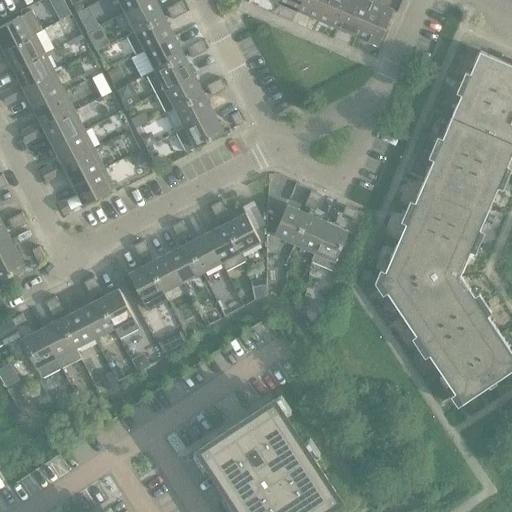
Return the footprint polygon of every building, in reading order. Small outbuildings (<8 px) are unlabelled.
[(119,0),(126,12),(148,0),(119,0)] [(135,31),(148,25),(164,17),(155,0),(148,0),(126,12),(135,31)] [(278,0),(278,2),(297,11),(302,0),(278,0)] [(302,0),(297,11),(317,19),(325,0),(302,0)] [(325,0),(317,19),(337,28),(349,0),(325,0)] [(369,0),(349,0),(337,28),(357,37),(372,1),(369,0)] [(179,15),(187,12),(181,1),(174,5),(179,15)] [(372,1),(357,37),(378,45),(393,10),(372,1)] [(172,19),(179,15),(174,5),(167,8),(172,19)] [(0,42),(4,50),(35,34),(25,14),(0,26),(0,42)] [(136,55),(145,50),(174,36),(164,17),(148,25),(135,31),(126,36),(136,55)] [(95,18),(84,24),(87,31),(99,25),(95,18)] [(35,34),(4,50),(14,69),(45,53),(35,34)] [(145,50),(155,70),(183,55),(174,36),(145,50)] [(107,38),(93,45),(96,50),(109,43),(107,38)] [(201,39),(194,43),(199,54),(206,50),(201,39)] [(192,57),(199,54),(194,43),(187,47),(192,57)] [(462,403),(511,369),(511,351),(461,274),(511,154),(511,64),(480,51),(380,282),(462,403)] [(45,53),(14,69),(24,88),(55,72),(45,53)] [(146,74),(155,94),(193,74),(183,55),(155,70),(146,74)] [(115,67),(107,71),(112,82),(120,77),(115,67)] [(55,72),(24,88),(33,107),(65,91),(55,72)] [(193,74),(155,94),(165,113),(175,108),(203,93),(193,74)] [(221,78),(213,81),(219,92),(226,88),(221,78)] [(212,96),(219,92),(213,81),(206,85),(212,96)] [(108,85),(99,90),(102,96),(112,92),(108,85)] [(127,85),(116,90),(122,101),(132,95),(127,85)] [(8,89),(14,100),(21,96),(16,86),(8,89)] [(14,100),(8,89),(1,93),(7,104),(14,100)] [(65,91),(33,107),(43,127),(75,111),(65,91)] [(203,93),(175,108),(185,127),(213,113),(203,93)] [(43,127),(53,146),(85,130),(75,111),(43,127)] [(236,126),(243,122),(238,112),(231,115),(236,126)] [(213,113),(185,127),(185,128),(176,132),(185,151),(223,132),(213,113)] [(35,124),(28,128),(34,138),(41,135),(35,124)] [(27,142),(34,138),(28,128),(21,131),(27,142)] [(53,146),(63,165),(94,149),(85,130),(53,146)] [(146,134),(140,137),(146,147),(156,142),(153,136),(146,134)] [(73,184),(104,168),(94,149),(63,165),(73,184)] [(141,150),(130,155),(134,163),(140,165),(147,161),(141,150)] [(48,166),(53,177),(60,173),(55,162),(48,166)] [(53,177),(48,166),(41,170),(46,181),(53,177)] [(104,168),(73,184),(83,204),(114,188),(104,168)] [(308,198),(319,203),(322,195),(311,191),(308,198)] [(319,203),(308,198),(304,205),(310,208),(315,210),(319,203)] [(64,214),(71,210),(65,200),(58,203),(64,214)] [(214,213),(225,208),(221,201),(210,206),(214,213)] [(295,243),(308,213),(287,205),(274,234),(295,243)] [(354,218),(357,211),(346,206),(342,213),(354,218)] [(225,208),(214,213),(218,220),(228,215),(225,208)] [(22,212),(15,216),(20,226),(27,223),(22,212)] [(226,223),(240,252),(260,242),(246,213),(226,223)] [(308,213),(295,243),(315,252),(327,222),(308,213)] [(13,230),(20,226),(15,216),(8,219),(13,230)] [(176,233),(186,228),(183,220),(172,226),(176,233)] [(327,222),(315,252),(311,262),(331,270),(348,231),(327,222)] [(206,233),(221,262),(240,252),(226,223),(206,233)] [(5,228),(0,230),(0,254),(15,247),(5,228)] [(186,228),(176,233),(179,240),(190,235),(186,228)] [(187,243),(202,272),(221,262),(206,233),(187,243)] [(133,246),(137,253),(148,247),(144,240),(133,246)] [(168,253),(183,281),(202,272),(187,243),(168,253)] [(38,260),(45,257),(39,246),(32,250),(38,260)] [(15,247),(0,254),(0,279),(25,267),(15,247)] [(151,254),(148,247),(137,253),(141,260),(151,254)] [(149,263),(164,291),(183,281),(168,253),(149,263)] [(164,291),(149,263),(129,273),(148,310),(168,300),(163,292),(164,291)] [(84,282),(87,289),(98,283),(94,276),(84,282)] [(102,290),(98,283),(87,289),(91,296),(102,290)] [(223,286),(217,288),(227,311),(244,304),(237,289),(226,294),(223,286)] [(99,299),(114,327),(119,338),(139,328),(119,288),(99,299)] [(45,301),(49,309),(59,303),(56,296),(45,301)] [(80,308),(94,337),(114,327),(99,299),(80,308)] [(52,316),(63,310),(59,303),(49,309),(52,316)] [(94,337),(80,308),(61,318),(75,347),(94,337)] [(22,314),(11,319),(0,324),(0,341),(1,341),(4,345),(20,337),(15,326),(26,321),(22,314)] [(41,328),(62,368),(81,358),(75,347),(61,318),(41,328)] [(21,338),(42,378),(62,368),(41,328),(21,338)] [(168,340),(160,344),(164,353),(172,349),(168,340)] [(140,355),(132,359),(138,371),(149,366),(145,357),(140,355)] [(0,369),(9,385),(22,377),(11,360),(0,367),(0,369)] [(113,375),(102,380),(107,390),(118,385),(113,375)] [(274,399),(200,448),(242,511),(317,511),(339,497),(274,399)]
